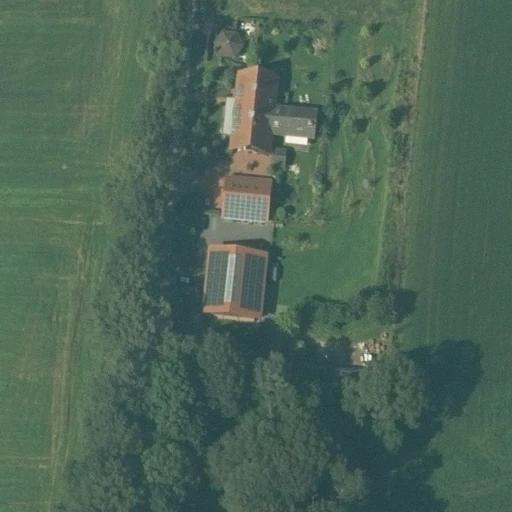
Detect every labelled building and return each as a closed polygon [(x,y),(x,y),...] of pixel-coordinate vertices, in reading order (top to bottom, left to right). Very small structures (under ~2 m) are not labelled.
[(246,54),(238,30),(216,37),(224,61),(246,54)] [(277,85),(240,81),(233,151),(268,155),(270,137),(313,142),(315,117),(273,113),(277,85)] [(268,187),(228,183),(224,220),(264,224),(268,187)] [(259,260),(211,255),(211,257),(212,257),(206,317),(205,317),(205,319),(207,319),(207,318),(252,323),(252,324),(254,324),(261,260),(259,260)] [(302,390),(324,391),(325,369),(303,368),(302,390)] [(325,395),(362,397),(364,375),(327,372),(325,395)]
